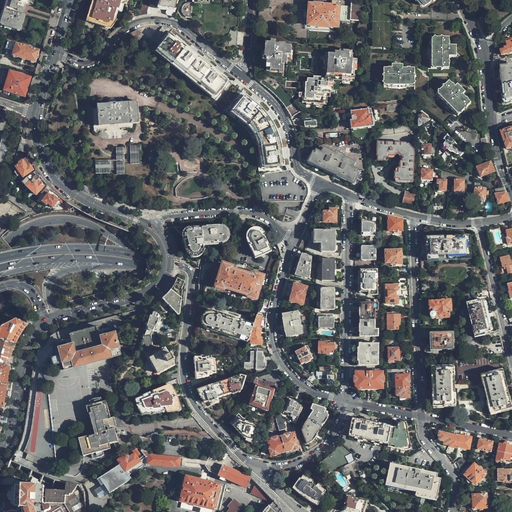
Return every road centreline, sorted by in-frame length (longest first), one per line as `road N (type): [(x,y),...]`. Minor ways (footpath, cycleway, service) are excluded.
road 1 (trunk): [(130,262),(511,353)]
road 2 (trunk): [(511,345),(135,253)]
road 3 (residential): [(251,466),(189,395),(182,357),(191,276),(167,263)]
road 4 (residential): [(240,74),(177,24),(157,19),(127,27),(89,61),(55,50)]
road 5 (residential): [(350,195),(344,401)]
road 6 (residential): [(420,416),(413,215)]
road 7 (residential): [(294,241),(273,311),(274,347),(300,383),(344,401)]
road 8 (secondary): [(38,113),(38,145),(54,175),(86,200),(149,225)]
road 9 (residential): [(149,225),(172,215),(246,212),(294,241)]
road 10 (trunk): [(135,253),(94,226),(66,219),(33,224),(0,248)]
road 11 (residential): [(479,222),(511,360)]
road 12 (residential): [(240,74),(278,107),(297,169),(319,183)]
road 13 (secondary): [(44,324),(25,346),(0,452)]
road 14 (trunk): [(135,253),(68,248),(0,257)]
road 15 (secondary): [(167,263),(145,293),(56,318)]
road 16 (residential): [(344,401),(323,448),(288,465),(251,466)]
road 17 (trunk): [(56,318),(47,292),(55,276),(130,262)]
